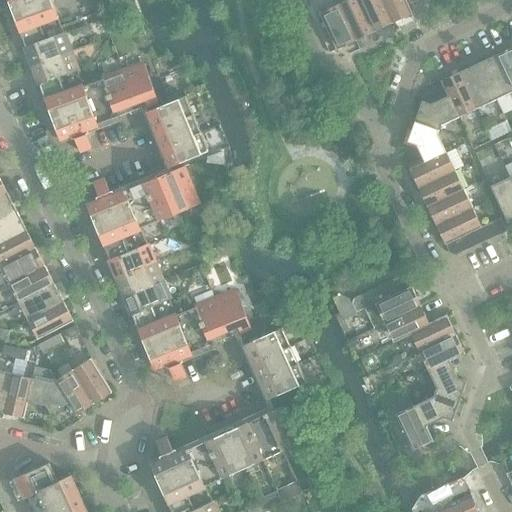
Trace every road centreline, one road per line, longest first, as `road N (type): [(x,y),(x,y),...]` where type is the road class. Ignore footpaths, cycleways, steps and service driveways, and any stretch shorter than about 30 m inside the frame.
road 1 (residential): [(511,266),(457,294),(435,275),(387,151),(421,42),(511,7)]
road 2 (residential): [(104,463),(143,404),(0,111)]
